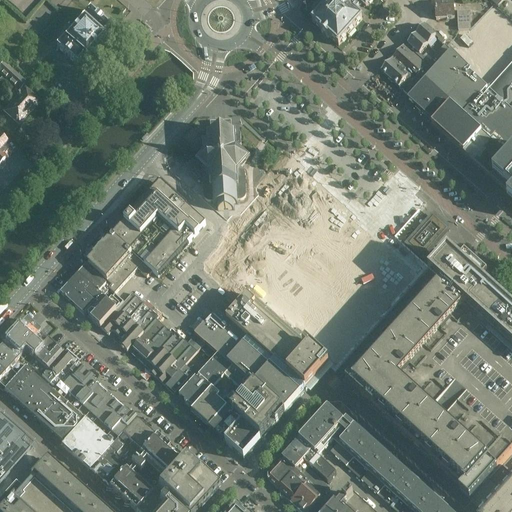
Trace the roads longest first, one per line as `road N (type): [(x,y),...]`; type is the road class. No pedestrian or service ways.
road 1 (unclassified): [(25,287),(275,511)]
road 2 (residential): [(0,215),(165,32)]
road 3 (unclassified): [(337,105),(471,226)]
road 4 (tertiary): [(25,287),(145,155)]
road 5 (unclassified): [(202,279),(234,239),(145,155)]
road 6 (unclassified): [(118,511),(0,405)]
road 7 (residential): [(397,0),(410,21),(337,105)]
